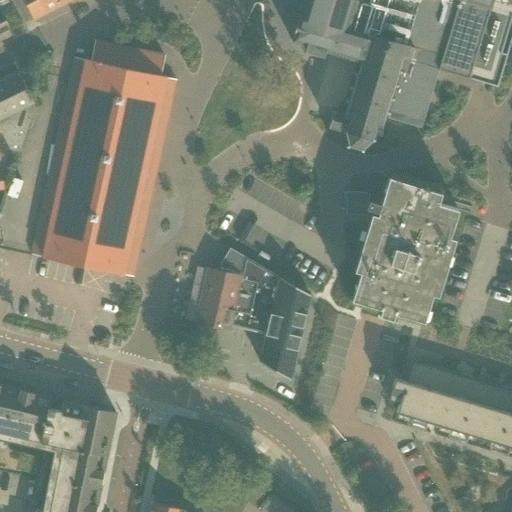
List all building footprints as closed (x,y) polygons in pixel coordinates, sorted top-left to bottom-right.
[(24,0),(34,19),(72,0),(24,0)] [(292,39),(291,41),(307,46),(305,51),(323,56),(325,51),(360,62),(360,63),(358,70),(357,73),(353,71),(353,74),(356,75),(353,86),(349,85),(349,88),(352,89),(349,100),(345,99),(344,102),(350,103),(346,115),(333,111),(328,127),(342,131),(341,131),(345,133),(348,143),(345,146),(347,148),(350,146),(360,149),(361,152),(364,152),(363,148),(371,140),(374,141),(375,139),(372,137),(375,126),(381,127),(385,113),(389,115),(389,112),(385,111),(386,109),(418,119),(434,68),(438,69),(469,79),(470,79),(497,87),(509,47),(506,54),(501,53),(511,17),(511,35),(510,42),(511,42),(511,38),(511,0),(308,0),(304,16),(299,14),(298,16),(299,17),(297,22),(296,24),(294,31),(293,33),(294,33),(292,39)] [(0,40),(13,34),(0,9),(0,40)] [(91,62),(75,58),(32,255),(133,277),(176,80),(160,77),(164,56),(96,41),(91,62)] [(33,104),(18,74),(0,83),(0,131),(11,153),(12,154),(12,155),(13,155),(14,156),(15,155),(16,155),(17,155),(18,154),(18,153),(33,108),(32,105),(33,104)] [(446,266),(449,257),(455,238),(449,237),(457,209),(458,209),(442,204),(443,200),(444,199),(439,198),(441,193),(441,192),(388,176),(380,204),(374,202),(371,201),(361,198),(362,194),(356,193),(350,193),(349,214),(360,215),(371,215),(367,227),(358,255),(354,270),(359,272),(351,299),(380,308),(378,315),(392,319),(394,312),(423,321),(432,294),(437,295),(446,266)] [(210,268),(209,268),(196,324),(229,331),(230,326),(266,335),(279,276),(234,251),(228,261),(224,259),(217,270),(210,269),(210,268)] [(310,294),(279,276),(266,335),(260,361),(291,379),(310,294)] [(511,511),(510,511),(511,389),(412,360),(405,382),(394,379),(388,400),(399,403),(396,412),(479,438),(511,447),(511,511)] [(0,438),(41,448),(50,399),(51,397),(0,385),(0,438)] [(95,511),(115,412),(50,399),(41,448),(54,451),(41,511),(95,511)]
